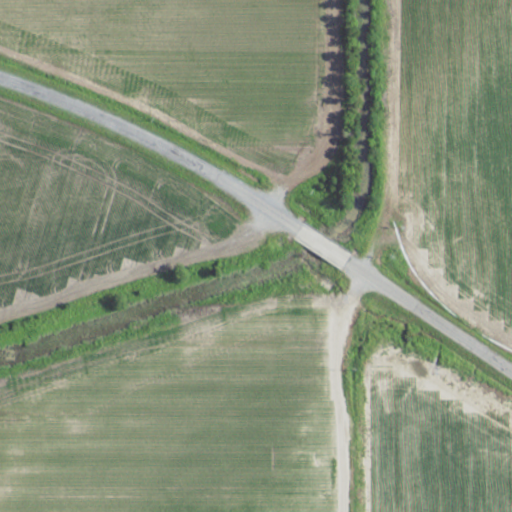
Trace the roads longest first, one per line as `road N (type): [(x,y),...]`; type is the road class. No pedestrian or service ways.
road 1 (residential): [(511,372),(221,175),(0,77)]
road 2 (track): [(363,273),(351,335),(360,511)]
